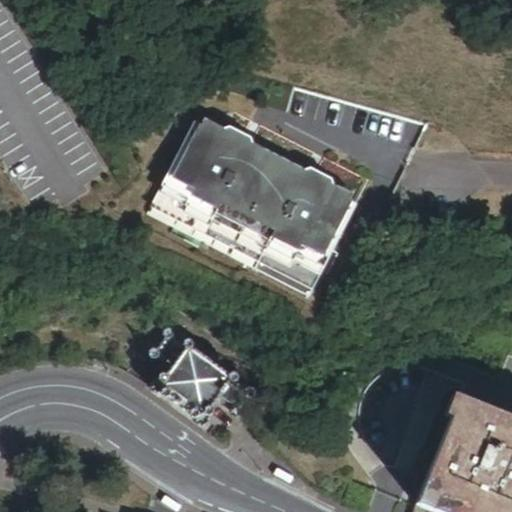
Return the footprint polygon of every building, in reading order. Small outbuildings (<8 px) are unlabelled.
[(357,206),(197,122),(149,215),(309,298),(357,206)] [(151,386),(151,392),(152,392),(199,427),(202,427),(206,426),(209,423),(210,420),(210,418),(208,414),(217,401),(235,415),(247,399),(249,400),(252,400),(255,398),(256,396),(256,394),(256,391),(253,389),(251,388),(248,388),(246,391),(233,382),(234,379),(190,347),(189,348),(175,338),(175,335),(174,332),(171,331),(167,331),(164,333),(164,337),(166,341),(155,356),(173,368),(163,383),(160,381),(156,381),(154,382),(153,383),(151,386)] [(511,511),(511,358),(509,365),(502,380),(477,369),(464,400),(455,422),(417,511),(511,511)] [(455,422),(464,400),(457,397),(447,418),(455,422)] [(354,486),(347,506),(362,511),(365,511),(373,494),(354,486)]
